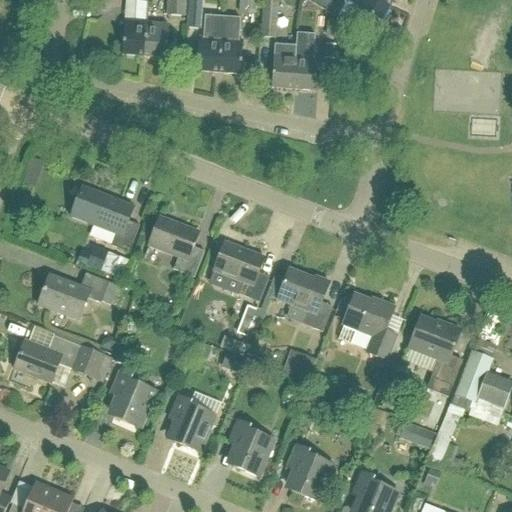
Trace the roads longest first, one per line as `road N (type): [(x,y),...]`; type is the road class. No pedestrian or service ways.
road 1 (tertiary): [(351,230),(21,101)]
road 2 (unclassified): [(377,141),(33,69)]
road 3 (unclassified): [(223,511),(0,420)]
road 4 (tertiary): [(511,292),(351,230)]
road 5 (unclassified): [(377,141),(430,0)]
